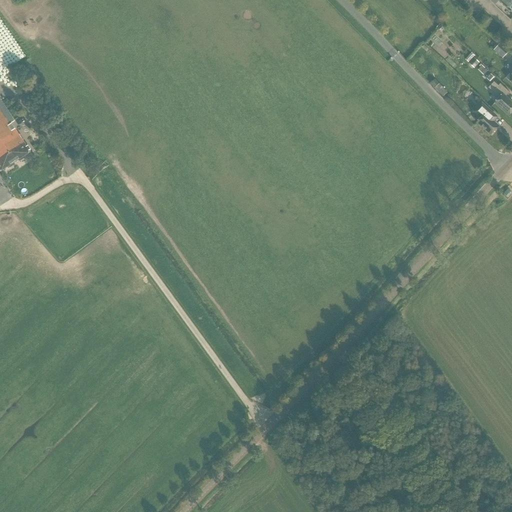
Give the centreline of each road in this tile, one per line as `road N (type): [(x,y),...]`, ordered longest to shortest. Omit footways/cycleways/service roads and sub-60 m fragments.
road 1 (tertiary): [(185,511),(511,164)]
road 2 (track): [(359,383),(374,384),(467,511)]
road 3 (track): [(452,511),(359,383)]
